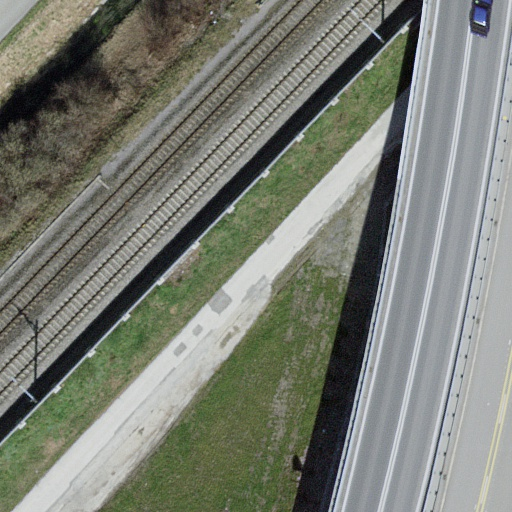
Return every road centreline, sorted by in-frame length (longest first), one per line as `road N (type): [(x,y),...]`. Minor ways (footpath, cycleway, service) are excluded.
road 1 (track): [(33,511),(511,11)]
road 2 (primary): [(453,0),(407,309),(361,511)]
road 3 (primary): [(397,511),(491,0)]
